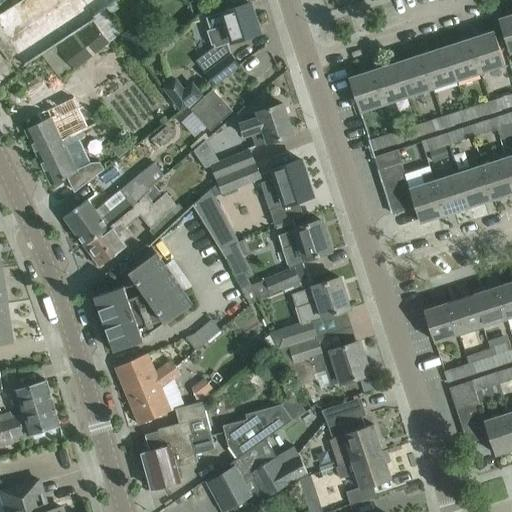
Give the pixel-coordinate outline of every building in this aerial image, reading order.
[(114,2),(106,8),(111,14),(119,8),(114,2)] [(222,12),(206,17),(210,29),(207,30),(207,32),(210,31),(215,47),(213,47),(214,49),(215,48),(260,33),(250,3),(222,12)] [(61,80),(74,69),(121,34),(104,10),(56,46),(59,49),(45,59),(61,80)] [(511,51),(511,14),(499,19),(510,52),(511,51)] [(121,37),(138,60),(150,51),(133,28),(121,37)] [(504,62),(494,31),(470,39),(480,70),(504,62)] [(470,39),(446,47),(457,80),(481,72),(480,70),(470,39)] [(446,47),(422,55),(432,88),(457,80),(446,47)] [(206,73),(214,84),(239,65),(231,55),(206,73)] [(422,55),(398,63),(408,96),(432,88),(422,55)] [(398,63),(373,70),(384,104),(408,96),(398,63)] [(373,70),(349,78),(360,111),(384,104),(373,70)] [(165,88),(181,109),(201,95),(192,84),(184,90),(176,80),(165,88)] [(214,87),(199,101),(190,110),(210,131),(220,123),(234,109),(214,87)] [(494,112),(511,105),(511,93),(490,101),(494,112)] [(88,127),(73,96),(38,113),(42,121),(25,129),(52,184),(68,176),(74,190),(99,172),(95,165),(91,163),(76,133),(88,127)] [(485,103),(466,109),(469,119),(489,113),(485,103)] [(238,123),(243,137),(263,130),(267,142),(274,140),(293,134),(283,104),(257,112),(259,116),(238,123)] [(466,109),(447,115),(450,126),(469,119),(466,109)] [(511,111),(493,118),(497,129),(498,129),(501,139),(511,134),(511,111)] [(437,118),(418,125),(421,135),(440,129),(437,118)] [(493,118),(474,124),(478,135),(497,129),(493,118)] [(406,129),(404,120),(392,124),(394,133),(397,143),(421,135),(418,125),(406,129)] [(464,127),(445,134),(449,145),(468,139),(464,127)] [(389,134),(369,141),(370,142),(373,151),(392,144),(389,134)] [(445,134),(426,140),(429,151),(430,151),(445,146),(449,145),(445,134)] [(448,157),(445,146),(430,151),(433,162),(448,157)] [(215,179),(255,163),(249,149),(209,165),(215,179)] [(401,161),(401,160),(397,149),(375,157),(378,168),(401,161)] [(482,166),(493,199),(511,192),(511,176),(506,158),(482,166)] [(274,177),(261,181),(270,210),(275,226),(304,216),(299,200),(313,196),(306,173),(304,173),(300,161),(302,161),(301,159),(289,163),(285,165),(271,169),(274,177)] [(382,179),(404,172),(401,161),(378,168),(382,179)] [(119,191),(126,199),(130,205),(143,194),(155,184),(163,175),(154,163),(119,191)] [(215,179),(221,194),(261,178),(255,163),(215,179)] [(493,199),(482,166),(458,173),(468,207),(493,199)] [(422,174),(425,184),(410,189),(412,195),(415,207),(420,222),(444,214),(434,181),(430,171),(422,174)] [(386,191),(408,184),(404,172),(382,179),(386,191)] [(468,207),(458,173),(434,181),(444,214),(468,207)] [(412,195),(410,189),(408,184),(386,191),(389,202),(412,195)] [(210,189),(192,205),(220,249),(233,244),(234,243),(236,242),(236,243),(238,242),(210,189)] [(152,204),(143,194),(130,205),(111,221),(106,225),(108,228),(84,244),(100,266),(122,250),(119,244),(130,236),(124,228),(139,216),(151,228),(176,206),(164,193),(152,204)] [(412,195),(389,202),(393,214),(415,207),(412,195)] [(130,205),(126,199),(100,219),(87,200),(64,217),(84,244),(108,228),(106,225),(111,221),(130,205)] [(283,249),(288,265),(304,259),(304,260),(331,251),(321,220),(295,228),(295,230),(279,235),(283,249)] [(233,244),(220,249),(226,260),(241,289),(251,285),(248,279),(250,278),(233,244)] [(192,304),(174,278),(156,253),(129,271),(166,323),(192,304)] [(241,289),(249,305),(257,301),(256,299),(270,294),(308,277),(301,260),(288,265),(289,268),(251,285),(241,289)] [(317,301),(322,318),(323,317),(330,315),(347,310),(349,309),(339,277),(327,281),(313,286),(313,288),(297,293),(291,295),(296,307),(301,306),(317,301)] [(511,316),(511,282),(497,287),(507,318),(511,316)] [(144,340),(134,313),(124,285),(94,296),(113,351),(144,340)] [(507,318),(497,287),(473,295),(483,326),(507,318)] [(483,326),(473,295),(449,303),(459,333),(483,326)] [(449,303),(424,311),(434,341),(459,333),(449,303)] [(0,342),(13,341),(8,304),(0,305),(0,342)] [(323,317),(322,318),(311,321),(311,320),(301,323),(292,326),(270,333),(271,334),(276,343),(276,345),(279,349),(316,337),(328,333),(323,317)] [(211,320),(189,338),(198,348),(220,330),(211,320)] [(316,337),(279,349),(291,373),(297,384),(299,384),(319,377),(318,372),(335,367),(340,383),(351,379),(359,377),(363,392),(375,388),(370,373),(364,353),(362,353),(358,341),(357,342),(348,345),(333,349),(328,333),(316,337)] [(271,334),(264,339),(270,349),(276,345),(276,343),(271,334)] [(511,349),(511,350),(506,334),(487,340),(492,356),(496,366),(511,361),(511,349)] [(172,411),(175,408),(184,406),(173,380),(181,374),(171,361),(155,372),(147,353),(115,367),(139,425),(158,417),(172,411)] [(493,356),(474,362),(477,372),(496,366),(493,356)] [(463,365),(444,372),(444,373),(447,382),(467,376),(463,365)] [(499,384),(511,379),(511,367),(495,373),(499,384)] [(491,374),(471,380),(475,391),(475,392),(479,403),(480,405),(491,402),(487,387),(494,384),(491,374)] [(190,387),(200,402),(214,392),(203,377),(190,387)] [(475,391),(471,380),(449,388),(453,399),(475,392),(475,391)] [(22,416),(0,421),(0,441),(60,424),(47,381),(14,391),(22,416)] [(457,410),(479,403),(475,392),(453,399),(457,410)] [(246,419),(223,425),(228,445),(237,458),(266,438),(305,411),(293,397),(281,404),(245,414),(246,419)] [(175,408),(179,423),(206,416),(202,402),(184,406),(175,408)] [(328,427),(332,438),(329,439),(337,466),(352,462),(383,451),(379,439),(377,439),(373,427),(374,426),(374,424),(365,427),(361,415),(353,418),(348,402),(321,410),(328,427)] [(482,414),(480,405),(479,403),(457,410),(460,421),(482,414)] [(511,448),(511,423),(509,413),(485,421),(486,425),(489,436),(495,454),(511,448)] [(486,425),(485,421),(482,414),(460,421),(464,432),(486,425)] [(206,416),(179,423),(158,429),(159,431),(145,434),(150,451),(142,453),(152,489),(181,481),(176,462),(197,457),(196,454),(215,449),(206,416)] [(486,425),(464,432),(467,443),(489,436),(486,425)] [(223,511),(230,507),(233,511),(240,511),(267,497),(266,495),(284,485),(298,479),(308,475),(299,455),(282,465),(266,438),(237,458),(231,463),(234,468),(211,480),(213,482),(208,485),(223,511)] [(352,462),(337,466),(341,478),(356,473),(360,487),(345,492),(349,505),(357,502),(376,496),(373,484),(392,478),(391,476),(389,477),(385,464),(387,463),(383,451),(352,462)] [(334,462),(319,467),(321,471),(336,466),(334,462)] [(322,511),(310,474),(308,475),(298,479),(309,511),(322,511)] [(1,492),(6,511),(62,511),(62,507),(48,511),(39,481),(1,492)]
